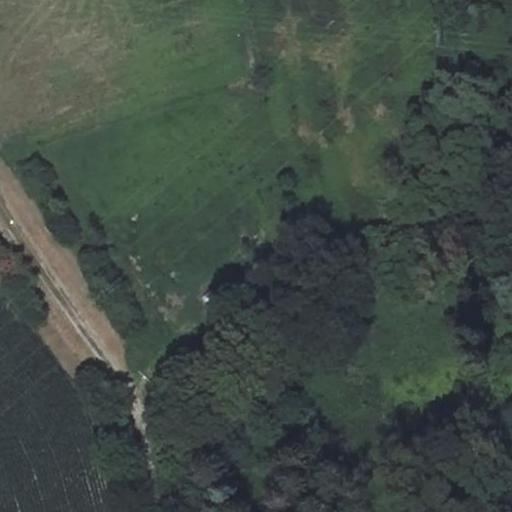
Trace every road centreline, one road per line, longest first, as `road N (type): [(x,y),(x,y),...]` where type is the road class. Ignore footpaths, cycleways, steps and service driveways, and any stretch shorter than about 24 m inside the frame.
road 1 (track): [(0,212),(139,399),(168,511)]
road 2 (track): [(139,399),(158,355),(319,202)]
